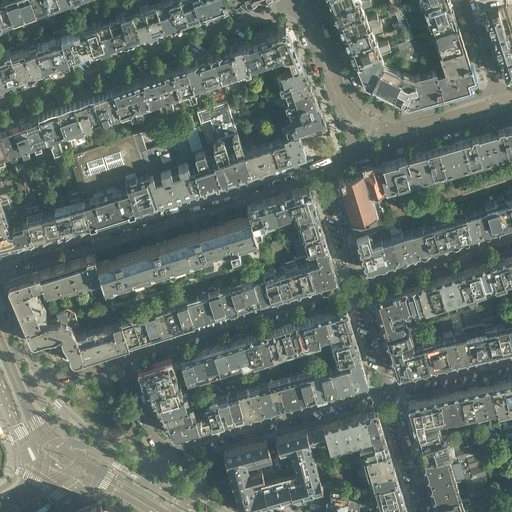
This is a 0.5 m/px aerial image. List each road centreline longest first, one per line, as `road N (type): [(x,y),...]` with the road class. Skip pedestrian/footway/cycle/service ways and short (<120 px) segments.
road 1 (residential): [(321,164),(0,263)]
road 2 (residential): [(122,359),(151,432),(165,446),(387,387)]
road 3 (residential): [(0,104),(292,0)]
road 4 (residential): [(496,91),(400,119),(370,107),(352,91),(313,0)]
road 5 (residential): [(356,284),(122,359)]
road 6 (residential): [(356,284),(511,236)]
road 7 (residential): [(292,0),(356,149)]
road 8 (residential): [(356,149),(389,150),(511,114)]
road 9 (tertiary): [(204,511),(76,438)]
road 10 (residential): [(425,511),(387,388)]
road 11 (residential): [(511,360),(387,388)]
road 12 (residential): [(356,284),(321,164)]
